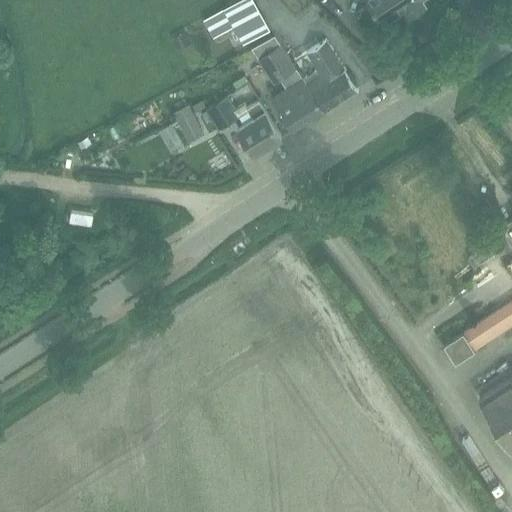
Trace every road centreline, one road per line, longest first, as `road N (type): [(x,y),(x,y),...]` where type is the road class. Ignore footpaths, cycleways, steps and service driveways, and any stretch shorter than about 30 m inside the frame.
road 1 (tertiary): [(0,369),(511,41)]
road 2 (track): [(0,179),(241,214)]
